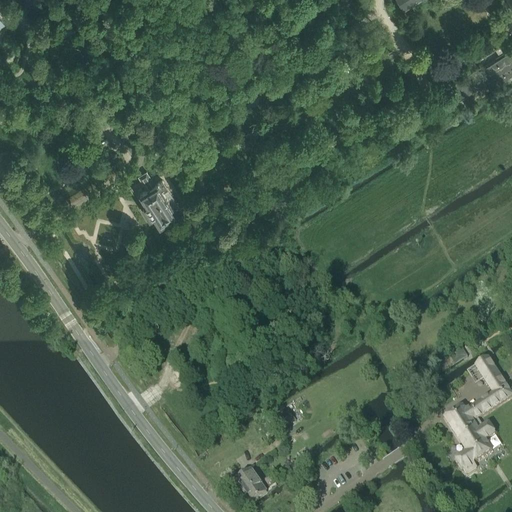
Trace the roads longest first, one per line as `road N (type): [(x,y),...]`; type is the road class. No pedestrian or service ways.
road 1 (tertiary): [(215,511),(131,411),(0,223)]
road 2 (track): [(201,301),(158,390),(131,410)]
